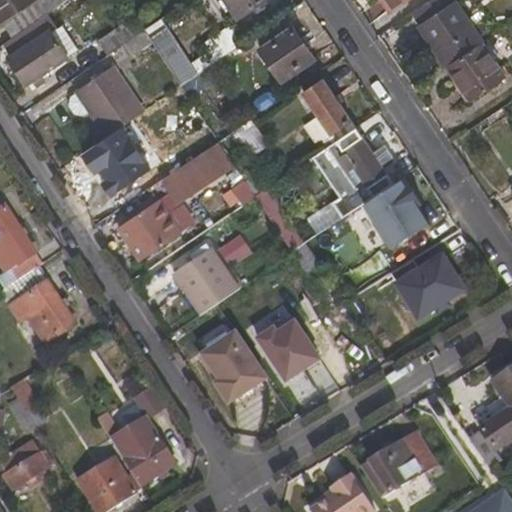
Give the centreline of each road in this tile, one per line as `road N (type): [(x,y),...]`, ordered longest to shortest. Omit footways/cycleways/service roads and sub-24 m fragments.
road 1 (residential): [(236,477),(0,104)]
road 2 (residential): [(511,306),(236,477)]
road 3 (residential): [(330,0),(511,265)]
